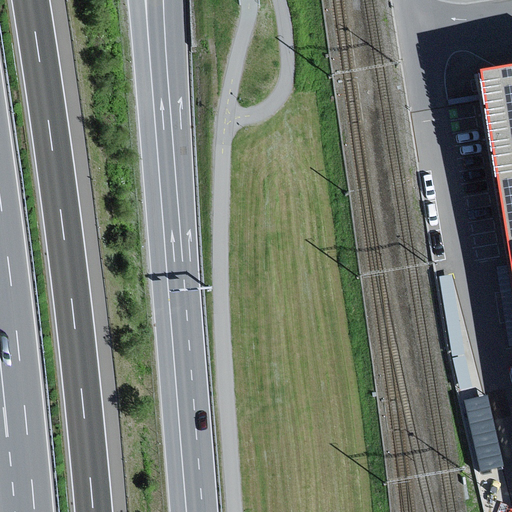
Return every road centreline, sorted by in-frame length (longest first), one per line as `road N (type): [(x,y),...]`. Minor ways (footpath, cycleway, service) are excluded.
road 1 (motorway): [(93,511),(31,0)]
road 2 (unclassified): [(186,511),(145,7)]
road 3 (motorway): [(0,187),(35,511)]
